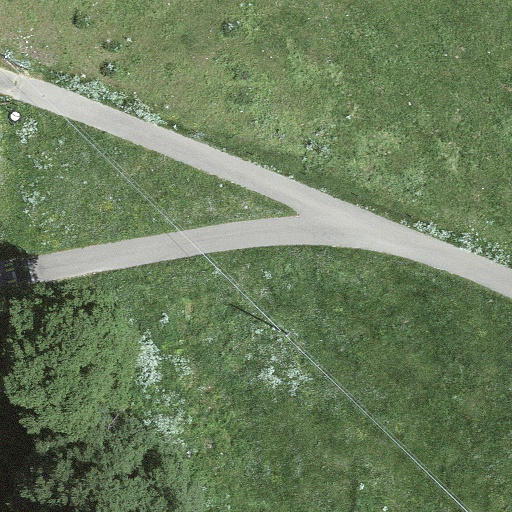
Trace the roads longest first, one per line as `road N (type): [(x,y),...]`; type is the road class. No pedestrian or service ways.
road 1 (track): [(511,282),(391,241),(310,232),(0,275)]
road 2 (track): [(391,241),(298,196),(0,81)]
